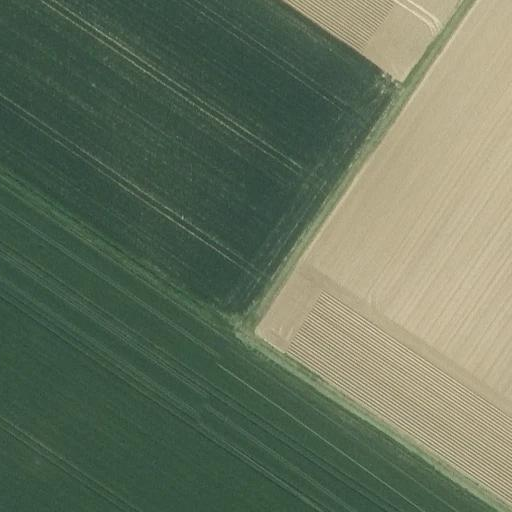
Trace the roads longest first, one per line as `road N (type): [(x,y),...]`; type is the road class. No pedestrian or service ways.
road 1 (track): [(0,178),(495,511)]
road 2 (track): [(470,0),(239,340)]
